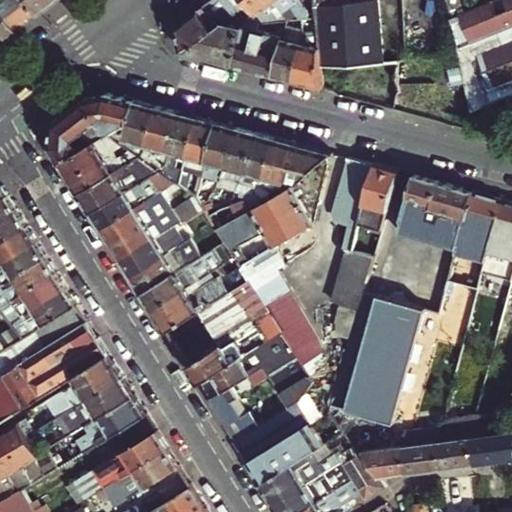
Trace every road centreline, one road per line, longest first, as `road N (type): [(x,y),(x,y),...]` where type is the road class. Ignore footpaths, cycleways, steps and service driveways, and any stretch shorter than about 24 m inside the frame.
road 1 (residential): [(0,123),(238,511)]
road 2 (residential): [(107,18),(137,58),(164,72),(511,165)]
road 3 (tertiary): [(0,101),(107,18)]
